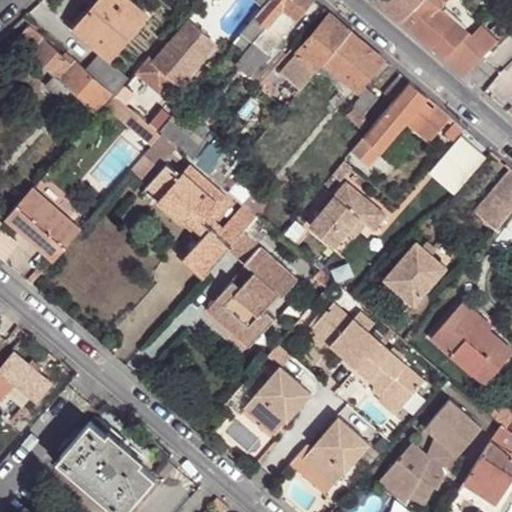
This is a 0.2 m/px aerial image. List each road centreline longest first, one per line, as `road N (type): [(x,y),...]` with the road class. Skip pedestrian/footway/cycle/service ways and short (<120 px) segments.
road 1 (unclassified): [(0,285),(267,511)]
road 2 (unclassified): [(511,145),(340,0)]
road 3 (unknown): [(103,373),(0,498)]
